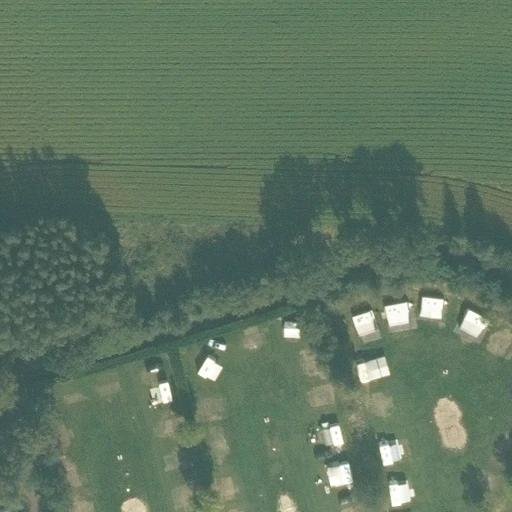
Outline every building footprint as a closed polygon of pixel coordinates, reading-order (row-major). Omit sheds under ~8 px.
[(436,317),(436,296),(414,296),(413,316),(436,317)] [(383,353),(352,360),(356,379),(387,372),(383,353)] [(402,435),(372,441),(376,458),(405,451),(402,435)] [(228,440),(202,445),(205,462),(231,457),(228,440)] [(381,482),(383,502),(413,500),(412,480),(381,482)] [(9,511),(7,502),(0,503),(0,511),(9,511)]
